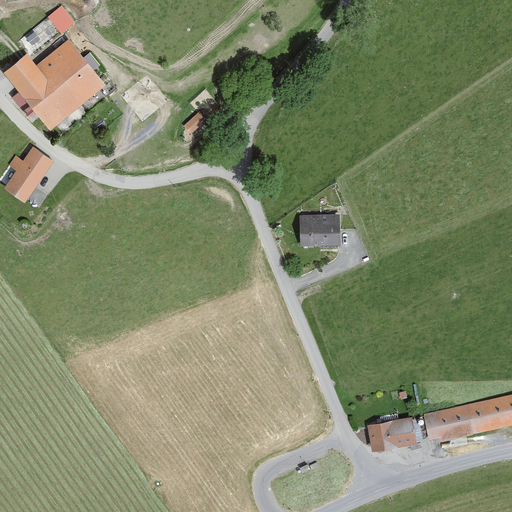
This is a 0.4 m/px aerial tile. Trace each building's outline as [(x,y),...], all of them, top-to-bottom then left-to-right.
[(61,32),(76,20),(62,3),(47,14),(61,32)] [(30,53),(7,71),(54,130),(109,85),(71,38),(39,64),(30,53)] [(202,110),(193,115),(197,122),(205,117),(202,110)] [(57,162),(35,147),(26,160),(18,155),(11,166),(18,171),(7,187),(29,202),(57,162)] [(340,213),(300,214),(300,245),(341,244),(340,213)] [(511,394),(426,415),(432,440),(443,438),(444,442),(511,426),(511,394)] [(415,416),(370,425),(376,452),(421,442),(415,416)]
